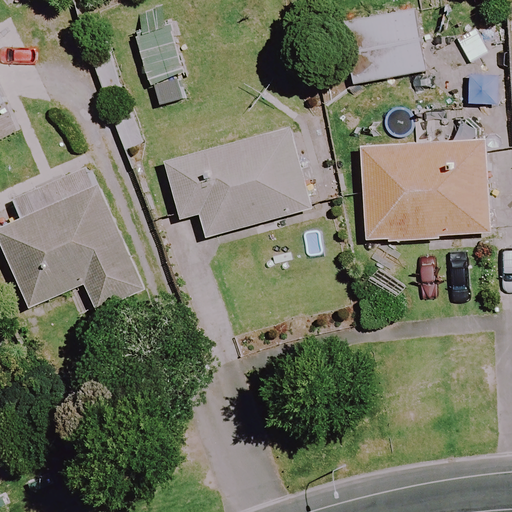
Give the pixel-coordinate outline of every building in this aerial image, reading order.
[(436,77),(422,7),(347,16),(356,89),(436,77)] [(0,69),(0,116),(18,108),(0,69)] [(325,207),(302,125),(175,161),(190,217),(210,212),(218,237),(325,207)] [(495,137),(361,145),(368,247),(501,239),(495,137)] [(155,288),(101,165),(27,198),(35,216),(6,228),(40,307),(95,283),(107,309),(155,288)]
